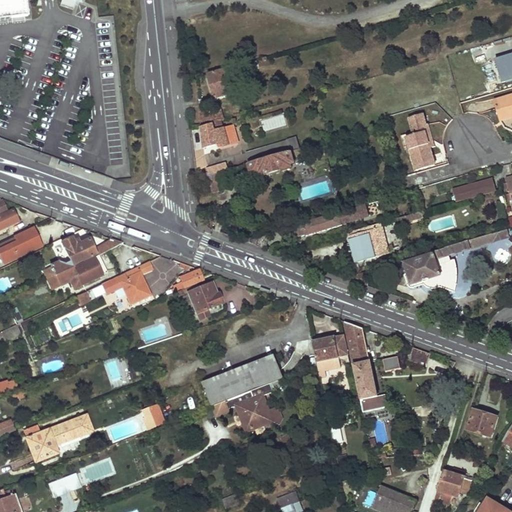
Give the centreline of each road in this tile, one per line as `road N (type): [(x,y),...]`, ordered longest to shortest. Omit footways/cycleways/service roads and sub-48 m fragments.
road 1 (primary): [(170,234),(511,363)]
road 2 (primary): [(0,180),(111,222),(170,234)]
road 3 (unknown): [(478,351),(466,407),(424,511)]
road 4 (primary): [(126,204),(0,166)]
road 5 (tertiary): [(163,120),(153,0)]
